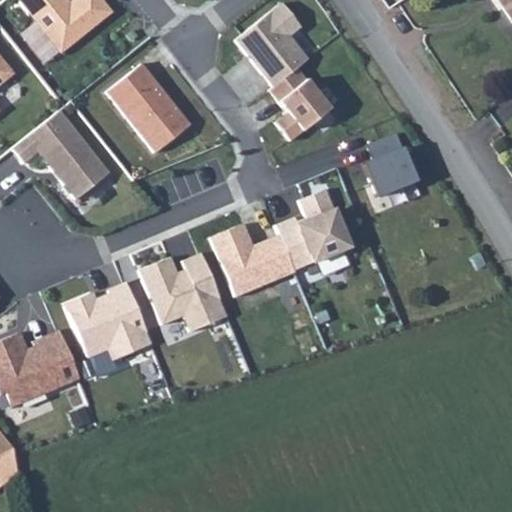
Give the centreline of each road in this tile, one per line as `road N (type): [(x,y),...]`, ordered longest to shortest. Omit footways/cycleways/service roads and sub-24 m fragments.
road 1 (residential): [(185,42),(253,155),(243,188),(43,270),(0,221)]
road 2 (unclassified): [(511,248),(345,0)]
